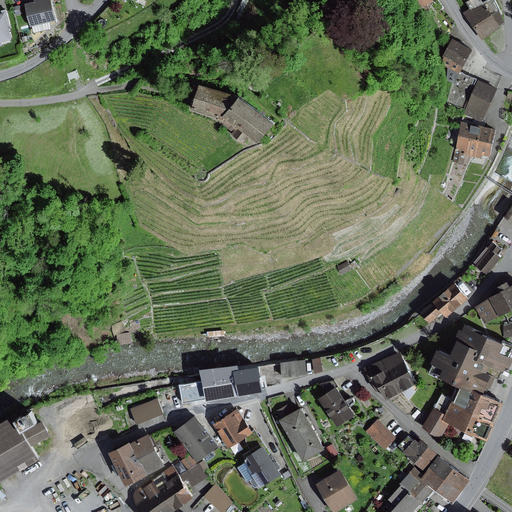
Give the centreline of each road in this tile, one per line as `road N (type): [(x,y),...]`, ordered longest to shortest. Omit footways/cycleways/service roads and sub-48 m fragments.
road 1 (residential): [(354,368),(461,311),(510,256)]
road 2 (residential): [(169,417),(354,368)]
road 3 (track): [(236,0),(208,33),(93,86)]
road 4 (residential): [(480,475),(354,368)]
